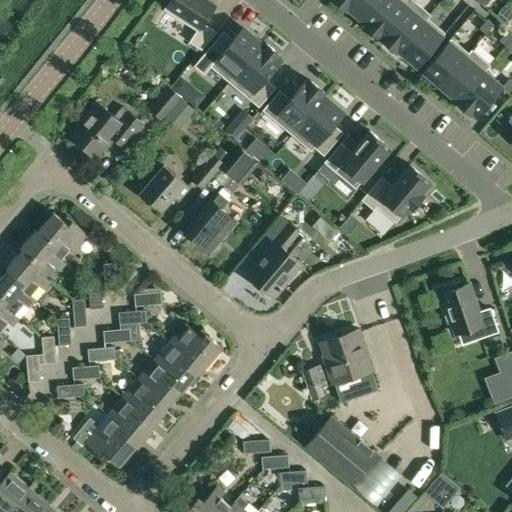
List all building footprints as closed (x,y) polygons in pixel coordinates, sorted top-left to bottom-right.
[(189,42),(201,50),(216,32),(203,23),(214,5),(207,0),(169,0),(163,9),(196,30),(189,42)] [(351,0),(333,0),(344,9),(351,0)] [(351,0),(344,9),(345,10),(347,7),(364,21),(381,0),(351,0)] [(381,0),(364,21),(366,23),(364,26),(379,38),(411,0),(381,0)] [(429,14),(412,0),(411,0),(379,38),(395,51),(397,49),(399,50),(429,14)] [(427,18),(430,15),(429,14),(399,50),(417,66),(445,33),(427,18)] [(479,29),(485,35),(493,25),(487,20),(479,29)] [(206,50),(193,66),(204,75),(210,67),(229,82),(261,44),(242,28),(232,39),(222,31),(206,50)] [(505,46),(511,37),(511,35),(507,31),(499,41),(505,46)] [(468,53),(451,38),(423,71),(441,86),(472,50),(468,53)] [(261,44),(229,82),(258,107),(275,87),(264,78),(280,60),(277,57),(280,55),(266,43),(263,46),(261,44)] [(472,50),(441,86),(458,100),(456,103),(457,103),(489,65),(472,50)] [(489,65),(457,103),(470,115),(472,112),(477,116),(501,87),(484,72),(490,65),(489,65)] [(279,90),(262,110),(292,135),(324,97),(322,95),(324,92),(310,80),(308,83),(305,81),(289,99),(279,90)] [(168,85),(148,108),(161,120),(182,96),(168,85)] [(324,97),(292,135),(310,151),(314,147),(324,155),(343,133),(333,124),(343,113),(324,97)] [(180,99),(170,111),(184,123),(194,111),(180,99)] [(142,124),(122,106),(112,117),(97,104),(71,135),(96,156),(112,137),(123,146),(142,124)] [(235,138),(252,118),(241,109),(225,130),(235,138)] [(324,162),(355,188),(387,150),(381,145),(383,142),(369,130),(351,151),(341,142),(324,162)] [(239,146),(222,168),(241,184),(259,163),(239,146)] [(212,154),(190,180),(201,189),(223,163),(212,154)] [(163,164),(139,192),(161,210),(173,196),(177,199),(189,186),(163,164)] [(392,185),(381,176),(361,200),(373,210),(376,206),(395,222),(409,207),(411,209),(423,195),(421,193),(428,184),(421,179),(423,176),(409,164),(392,185)] [(217,193),(185,231),(210,252),(236,221),(221,208),(227,201),(217,193)] [(53,212),(37,231),(51,243),(47,248),(65,263),(60,259),(69,248),(74,253),(88,235),(71,221),(68,225),(53,212)] [(349,235),(359,223),(350,215),(339,227),(349,235)] [(273,242),(245,274),(273,297),(301,264),(289,254),(304,236),(289,223),(273,242)] [(51,243),(37,231),(35,230),(20,248),(38,263),(33,268),(49,282),(50,281),(45,277),(53,267),(58,271),(65,263),(47,248),(51,243)] [(43,289),(49,282),(33,268),(38,263),(20,248),(21,250),(6,267),(24,282),(19,288),(34,300),(34,299),(29,295),(38,285),(43,289)] [(115,263),(103,264),(106,290),(117,289),(115,263)] [(27,308),(34,300),(19,288),(24,282),(6,267),(6,268),(7,269),(0,278),(0,293),(7,299),(2,305),(18,318),(13,314),(22,303),(27,308)] [(447,291),(441,293),(446,306),(442,308),(447,323),(451,322),(455,333),(480,325),(484,336),(497,332),(489,308),(478,312),(468,283),(462,285),(461,281),(446,286),(447,291)] [(100,282),(88,283),(90,309),(102,308),(100,282)] [(160,292),(134,294),(135,306),(161,304),(160,292)] [(12,326),(18,318),(2,305),(7,299),(0,293),(0,334),(3,337),(3,336),(0,333),(0,329),(7,322),(12,326)] [(84,300),(72,301),(75,327),(86,326),(84,300)] [(145,310),(119,313),(120,325),(146,322),(145,310)] [(69,318),(57,320),(59,345),(71,344),(69,318)] [(175,334),(169,341),(186,356),(182,362),(196,374),(196,373),(198,375),(221,347),(205,334),(202,337),(184,323),(189,328),(180,338),(175,334)] [(129,329),(103,331),(104,343),(130,341),(129,329)] [(357,329),(320,341),(334,383),(340,401),(377,389),(371,370),(357,329)] [(53,337),(41,338),(44,364),(55,363),(53,337)] [(160,352),(153,360),(169,373),(165,379),(179,391),(179,390),(181,392),(196,374),(182,362),(186,356),(169,341),(160,352)] [(114,347),(88,349),(89,361),(115,359),(114,347)] [(511,351),(503,355),(511,375),(487,384),(494,403),(511,396),(511,351)] [(37,355),(26,356),(28,382),(40,381),(37,355)] [(138,378),(152,390),(147,396),(165,411),(165,410),(164,409),(179,391),(165,379),(169,373),(153,360),(138,378)] [(98,365),(72,367),(73,380),(99,377),(98,365)] [(319,365),(302,371),(312,400),(324,395),(321,387),(326,385),(319,365)] [(138,378),(122,396),(138,410),(134,416),(151,430),(150,428),(165,411),(147,396),(152,390),(138,378)] [(83,384),(57,386),(58,398),(84,396),(83,384)] [(134,416),(138,410),(122,396),(122,397),(127,401),(117,412),(112,408),(107,415),(125,430),(120,435),(134,447),(136,448),(151,430),(134,416)] [(511,406),(496,413),(506,440),(511,437),(511,406)] [(331,413),(303,445),(350,485),(378,453),(331,413)] [(118,466),(134,447),(120,435),(125,430),(107,415),(98,425),(89,418),(73,438),(82,445),(84,443),(100,457),(103,453),(118,466)] [(269,439),(243,442),(244,454),(270,451),(269,439)] [(270,456),(261,457),(262,469),(288,467),(287,455),(270,456)] [(289,472),(279,473),(280,485),(281,490),(290,490),(290,484),(307,482),(306,470),(289,472)] [(0,483),(0,511),(9,511),(30,488),(10,471),(0,483)] [(441,473),(424,493),(442,508),(459,488),(441,473)] [(184,511),(225,511),(230,506),(220,498),(224,493),(216,486),(203,502),(197,497),(184,511)] [(307,487),(298,488),(299,500),(325,498),(324,486),(307,487)] [(30,488),(9,511),(43,511),(49,505),(30,488)] [(255,511),(239,497),(230,506),(225,511),(255,511)]
